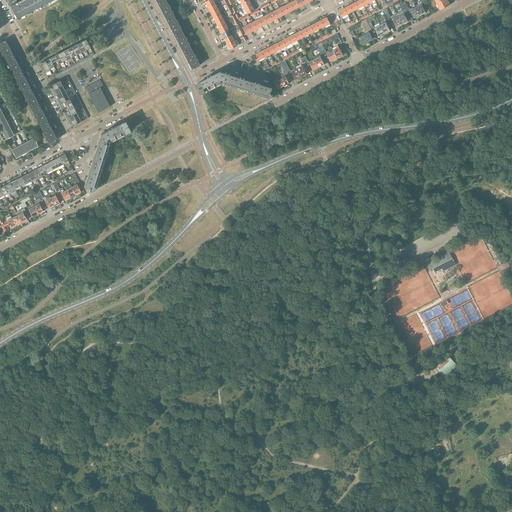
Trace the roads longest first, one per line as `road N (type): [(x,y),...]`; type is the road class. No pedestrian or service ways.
road 1 (secondary): [(511,99),(462,117),(346,136),(269,164)]
road 2 (residential): [(203,141),(0,247)]
road 3 (secondary): [(0,343),(124,282),(177,236)]
road 4 (residential): [(67,143),(9,31)]
